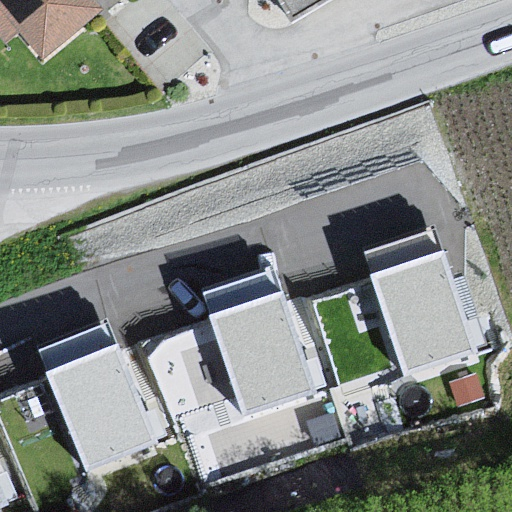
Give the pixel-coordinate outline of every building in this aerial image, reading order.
[(0,0),(0,39),(9,48),(24,33),(47,67),(111,23),(92,0),(0,0)] [(280,0),(296,27),(342,0),(280,0)] [(439,264),(373,288),(409,389),(480,361),(439,264)] [(280,305),(220,327),(248,421),(310,398),(280,305)] [(115,349),(52,381),(92,475),(155,440),(115,349)]
